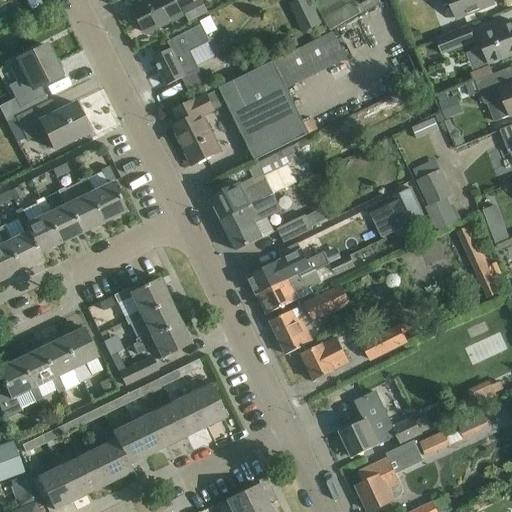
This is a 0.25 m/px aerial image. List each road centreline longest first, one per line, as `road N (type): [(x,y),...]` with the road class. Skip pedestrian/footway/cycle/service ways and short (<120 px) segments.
road 1 (residential): [(184,224),(74,0)]
road 2 (residential): [(284,432),(184,224)]
road 3 (residential): [(61,282),(184,224)]
road 4 (residential): [(284,432),(170,488)]
